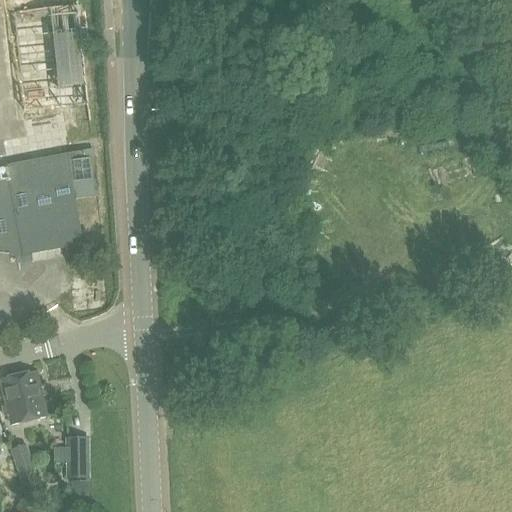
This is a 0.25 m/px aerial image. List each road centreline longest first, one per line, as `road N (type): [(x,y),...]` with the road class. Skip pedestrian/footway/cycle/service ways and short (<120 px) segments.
road 1 (secondary): [(162,327),(143,31)]
road 2 (secondary): [(171,511),(162,327)]
